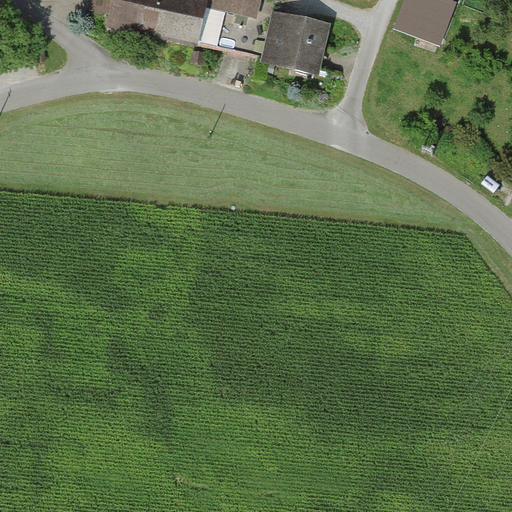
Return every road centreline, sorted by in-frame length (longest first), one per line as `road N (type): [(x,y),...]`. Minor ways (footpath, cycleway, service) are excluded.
road 1 (tertiary): [(511,237),(423,171),(339,135),(191,91),(100,77),(0,100)]
road 2 (track): [(100,77),(81,48),(8,0)]
